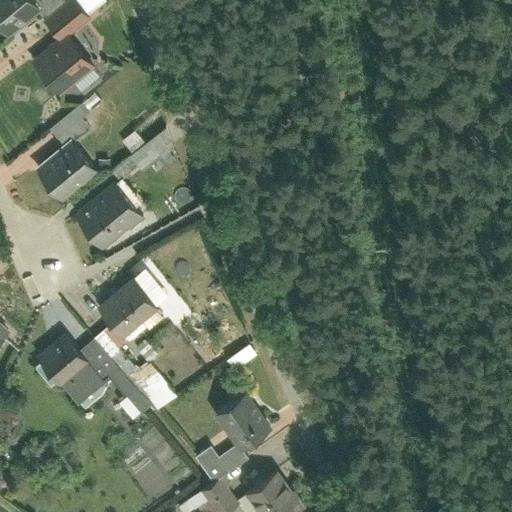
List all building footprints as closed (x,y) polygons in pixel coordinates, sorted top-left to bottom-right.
[(0,0),(0,29),(7,39),(38,14),(32,6),(27,0),(0,0)] [(38,14),(43,21),(70,0),(39,0),(32,6),(38,14)] [(70,0),(43,21),(56,37),(69,27),(88,13),(77,0),(70,0)] [(56,37),(31,56),(58,92),(96,62),(69,27),(56,37)] [(63,142),(33,165),(60,200),(102,168),(78,136),(99,122),(82,100),(50,124),(63,142)] [(160,112),(122,135),(132,151),(112,163),(120,176),(178,141),(160,112)] [(119,175),(71,213),(100,249),(148,212),(119,175)] [(131,273),(98,300),(112,317),(131,340),(164,312),(131,273)] [(112,317),(79,344),(105,375),(136,413),(150,401),(156,408),(175,393),(131,340),(112,317)] [(0,320),(0,340),(10,329),(0,320)] [(66,328),(38,351),(77,398),(105,375),(79,344),(66,328)] [(246,391),(218,410),(243,447),(271,428),(246,391)] [(209,443),(195,453),(217,483),(224,477),(251,458),(238,441),(218,455),(209,443)] [(240,497),(234,501),(242,511),(293,511),(303,505),(277,470),(240,497)] [(240,497),(224,477),(217,483),(203,494),(216,511),(220,511),(234,501),(240,497)]
